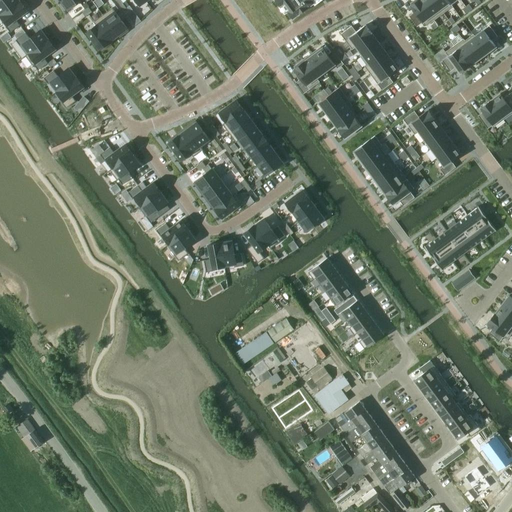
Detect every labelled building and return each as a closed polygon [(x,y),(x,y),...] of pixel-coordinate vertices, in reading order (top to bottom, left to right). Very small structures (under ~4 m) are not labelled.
[(0,0),(0,16),(20,2),(18,0),(2,0),(1,1),(0,0)] [(62,0),(69,9),(80,0),(62,0)] [(277,0),(290,17),(304,7),(306,9),(318,0),(277,0)] [(415,12),(409,16),(417,27),(423,23),(426,26),(435,20),(420,0),(418,0),(410,6),(415,12)] [(433,0),(420,0),(435,20),(443,13),(433,0)] [(433,0),(443,13),(452,7),(453,7),(451,4),(450,5),(447,0),(433,0)] [(20,2),(0,16),(0,18),(10,33),(20,25),(16,20),(27,11),(20,2)] [(105,14),(102,15),(117,35),(127,28),(112,8),(105,14)] [(102,15),(93,22),(96,26),(97,26),(109,42),(117,35),(102,15)] [(352,26),(341,34),(352,49),(352,50),(356,47),(356,46),(372,34),(366,25),(356,32),(352,26)] [(480,25),(471,32),(473,35),(475,37),(474,37),(487,54),(496,47),(492,41),(497,37),(489,26),(484,30),(480,25)] [(96,26),(87,33),(99,49),(109,42),(97,26),(96,26)] [(25,33),(16,40),(27,55),(48,40),(41,30),(29,39),(25,33)] [(372,34),(356,46),(356,47),(362,55),(379,43),(372,34)] [(465,41),(464,41),(478,60),(487,54),(474,37),(475,37),(473,35),(465,41)] [(463,40),(454,46),(469,67),(478,60),(464,41),(465,41),(463,39),(463,40)] [(27,55),(25,56),(37,71),(48,63),(44,58),(55,49),(48,40),(27,55)] [(362,55),(360,56),(360,57),(366,65),(385,51),(379,43),(362,55)] [(448,57),(442,61),(450,72),(456,67),(460,73),(469,67),(454,46),(445,53),(448,57)] [(323,48),(313,55),(325,72),(335,65),(337,69),(341,66),(344,64),(336,53),(330,58),(323,48)] [(366,65),(364,66),(364,67),(371,75),(392,60),(385,51),(366,65)] [(313,55),(304,62),(317,78),(325,72),(313,55)] [(392,60),(371,75),(382,90),(393,82),(389,76),(398,69),(392,60)] [(304,61),(294,69),(301,79),(295,83),(304,94),(319,82),(317,78),(304,62),(304,61)] [(353,67),(349,71),(352,76),(357,72),(353,67)] [(53,71),(44,78),(48,84),(51,82),(57,91),(76,78),(69,68),(57,76),(53,71)] [(343,80),(349,77),(342,68),(337,72),(343,80)] [(357,72),(352,76),(356,81),(361,77),(357,72)] [(407,77),(401,82),(404,86),(410,82),(407,77)] [(57,91),(55,93),(66,108),(76,101),(72,96),(83,87),(76,78),(57,91)] [(338,89),(318,103),(325,112),(346,97),(339,88),(338,89)] [(490,101),(504,120),(511,113),(511,99),(509,95),(503,99),(500,94),(491,101),(490,101)] [(84,97),(79,102),(84,107),(89,102),(84,97)] [(346,97),(325,112),(332,121),(350,107),(351,107),(352,106),(352,105),(346,97)] [(236,100),(220,113),(226,122),(227,122),(243,110),(236,100)] [(483,112),(478,116),(487,129),(493,125),(494,127),(504,120),(490,101),(480,108),(483,112)] [(370,106),(365,109),(368,114),(373,111),(370,106)] [(350,107),(332,121),(338,129),(355,117),(357,116),(357,115),(351,107),(350,107)] [(226,122),(223,125),(229,134),(249,119),(243,110),(227,122),(226,122)] [(414,111),(403,119),(414,134),(415,135),(419,132),(418,131),(435,119),(428,110),(419,117),(414,111)] [(355,117),(338,129),(345,138),(362,126),(355,117)] [(249,119),(229,134),(236,143),(238,141),(240,140),(239,139),(256,127),(249,119)] [(435,119),(418,131),(419,132),(425,140),(441,128),(435,119)] [(197,123),(187,130),(201,148),(210,141),(197,123)] [(256,127),(239,139),(240,140),(246,148),(262,136),(256,127)] [(441,128),(425,140),(431,149),(448,136),(441,128)] [(179,136),(192,155),(193,157),(203,150),(201,148),(187,130),(179,136)] [(179,136),(169,143),(182,162),(192,155),(179,136)] [(246,148),(244,149),(244,150),(251,159),(253,157),(252,157),(269,145),(262,136),(246,148)] [(375,136),(354,151),(361,160),(378,148),(380,147),(382,146),(382,145),(375,136)] [(448,136),(431,149),(437,158),(454,145),(448,136)] [(104,151),(100,154),(111,169),(111,170),(114,168),(132,154),(125,145),(114,153),(110,147),(104,151)] [(269,145),(252,157),(253,157),(259,166),(275,154),(269,145)] [(454,145),(437,158),(444,166),(440,169),(445,175),(456,167),(451,161),(461,154),(454,145)] [(378,148),(361,160),(367,169),(384,157),(384,156),(386,155),(380,147),(378,148)] [(384,157),(367,169),(374,178),(394,162),(388,154),(388,153),(386,155),(384,156),(384,157)] [(111,169),(110,170),(117,180),(118,179),(123,185),(124,184),(132,178),(128,172),(139,164),(132,154),(114,168),(111,170),(111,169)] [(275,154),(259,166),(266,175),(282,163),(275,154)] [(394,162),(374,178),(380,186),(397,174),(401,172),(401,171),(394,162)] [(206,166),(202,169),(206,174),(212,169),(208,164),(206,166)] [(206,174),(196,181),(203,191),(219,179),(221,178),(214,168),(212,169),(206,174)] [(397,174),(380,186),(387,195),(403,183),(403,182),(397,174)] [(219,179),(203,191),(209,199),(226,187),(219,179)] [(403,183),(387,195),(393,204),(399,200),(403,206),(414,198),(410,192),(414,189),(407,180),(407,179),(403,182),(403,183)] [(138,185),(128,192),(131,196),(133,199),(135,197),(142,205),(142,206),(160,192),(153,182),(142,191),(138,185)] [(226,187),(209,199),(216,208),(232,196),(226,187)] [(303,191),(286,203),(293,212),(309,200),(310,200),(303,191)] [(142,205),(139,207),(151,223),(160,216),(156,210),(167,202),(160,192),(142,206),(142,205)] [(216,208),(223,218),(243,203),(236,193),(232,196),(216,208)] [(493,195),(488,199),(496,208),(501,204),(493,195)] [(309,200),(293,212),(299,221),(300,221),(316,209),(309,200)] [(478,208),(468,215),(476,227),(487,218),(479,207),(478,207),(478,206),(478,207),(478,208)] [(299,221),(297,222),(305,232),(323,219),(316,209),(300,221),(299,221)] [(468,215),(457,223),(466,234),(476,227),(468,215)] [(487,218),(476,227),(485,238),(495,230),(496,231),(496,230),(487,218)] [(264,219),(254,226),(268,245),(267,245),(270,249),(280,241),(279,240),(285,236),(278,226),(272,230),(264,219)] [(166,223),(156,230),(167,246),(188,230),(181,220),(170,229),(166,223)] [(457,223),(446,231),(455,242),(466,234),(457,223)] [(254,226),(245,233),(253,245),(247,249),(258,263),(264,258),(259,251),(267,245),(268,245),(254,226)] [(476,227),(466,234),(474,246),(485,238),(476,227)] [(188,230),(167,246),(179,261),(188,254),(184,248),(195,240),(188,230)] [(446,231),(436,239),(444,250),(455,242),(446,231)] [(466,234),(455,242),(463,254),(474,246),(466,234)] [(425,246),(424,246),(425,246),(433,258),(444,250),(436,239),(425,246)] [(220,243),(224,266),(225,266),(235,264),(236,267),(244,265),(241,253),(234,255),(232,241),(220,243)] [(455,242),(444,250),(453,262),(463,254),(455,242)] [(211,259),(204,261),(206,272),(225,269),(225,266),(224,266),(220,243),(208,245),(211,259)] [(444,250),(433,258),(442,270),(443,270),(442,269),(453,262),(444,250)] [(327,258),(308,272),(314,280),(315,278),(333,265),(327,258)] [(333,265),(315,278),(320,285),(337,272),(333,265)] [(337,272),(320,285),(325,292),(342,279),(337,272)] [(342,279),(325,292),(330,298),(347,286),(342,279)] [(347,286),(330,298),(335,305),(353,293),(347,286)] [(511,297),(509,295),(502,305),(511,312),(511,297)] [(313,310),(315,309),(318,306),(314,300),(309,304),(313,310)] [(344,310),(341,313),(346,320),(363,307),(358,300),(357,301),(354,303),(350,306),(347,308),(344,310)] [(495,313),(495,314),(511,327),(511,312),(502,305),(495,313)] [(363,307),(346,320),(351,326),(351,327),(368,314),(363,307)] [(351,326),(349,328),(354,335),(358,332),(373,321),(368,314),(351,327),(351,326)] [(511,327),(495,314),(487,323),(493,328),(489,333),(499,342),(504,336),(508,339),(511,333),(511,327)] [(328,321),(326,317),(321,321),(326,328),(331,324),(328,321)] [(286,319),(268,331),(275,342),(294,329),(286,319)] [(373,321),(358,332),(363,338),(363,339),(378,327),(373,321)] [(363,338),(359,341),(364,349),(384,335),(378,327),(363,339),(363,338)] [(274,343),(267,333),(235,353),(243,364),(274,343)] [(276,350),(271,354),(278,365),(284,361),(276,350)] [(424,373),(414,380),(421,389),(440,375),(430,361),(420,368),(424,373)] [(313,376),(306,381),(312,390),(320,384),(320,385),(333,376),(325,366),(312,375),(313,376)] [(342,374),(314,394),(328,414),(340,405),(333,395),(341,390),(349,384),(342,374)] [(440,375),(421,389),(426,396),(445,381),(440,375)] [(445,381),(426,396),(431,402),(450,388),(445,381)] [(349,384),(341,390),(344,394),(351,388),(352,388),(349,384)] [(450,388),(431,402),(436,409),(452,398),(456,395),(450,388)] [(300,391),(273,409),(287,429),(313,411),(300,391)] [(452,398),(436,409),(441,416),(457,404),(456,404),(452,398)] [(345,412),(336,419),(338,422),(341,426),(365,409),(361,403),(360,402),(360,401),(345,412)] [(457,404),(441,416),(446,423),(463,410),(458,403),(456,404),(457,404)] [(4,407),(3,408),(7,414),(13,410),(9,404),(4,407)] [(365,409),(341,426),(347,434),(356,427),(371,416),(366,409),(365,409)] [(463,410),(446,423),(451,429),(468,417),(468,416),(463,410)] [(468,417),(451,429),(458,438),(467,432),(471,437),(481,429),(470,415),(468,416),(468,417)] [(357,429),(348,436),(352,441),(361,435),(376,424),(371,417),(371,416),(356,427),(357,429)] [(27,420),(17,427),(20,430),(24,437),(27,435),(36,446),(43,441),(27,420)] [(328,421),(314,432),(320,440),(334,429),(328,421)] [(300,424),(287,433),(294,444),(308,435),(300,424)] [(361,435),(352,441),(358,449),(382,431),(376,424),(361,435)] [(382,431),(358,449),(363,456),(387,439),(382,431)] [(480,432),(471,439),(479,449),(483,446),(500,469),(511,459),(511,455),(497,436),(488,443),(480,432)] [(387,439),(363,456),(368,464),(378,457),(393,446),(387,439)] [(339,440),(329,446),(337,458),(347,451),(339,440)] [(380,460),(371,467),(374,471),(398,454),(393,446),(378,457),(380,460)] [(337,463),(334,465),(337,469),(352,459),(347,451),(337,458),(337,463)] [(398,454),(374,471),(378,476),(387,469),(389,472),(403,461),(398,454)] [(390,474),(381,481),(385,487),(409,469),(403,461),(389,472),(390,474)] [(477,467),(464,477),(478,495),(491,486),(477,467)] [(343,468),(333,475),(340,484),(350,476),(343,468)] [(409,469),(385,487),(390,494),(404,510),(410,505),(398,488),(400,487),(415,476),(413,475),(409,469)] [(332,476),(326,480),(332,487),(337,482),(332,476)] [(362,481),(367,489),(372,485),(367,478),(362,481)] [(421,486),(416,490),(421,497),(426,493),(421,486)] [(352,488),(335,500),(339,505),(356,493),(352,488)] [(373,488),(361,498),(364,502),(377,493),(373,488)] [(396,511),(379,492),(365,502),(370,508),(378,502),(387,511),(396,511)]
